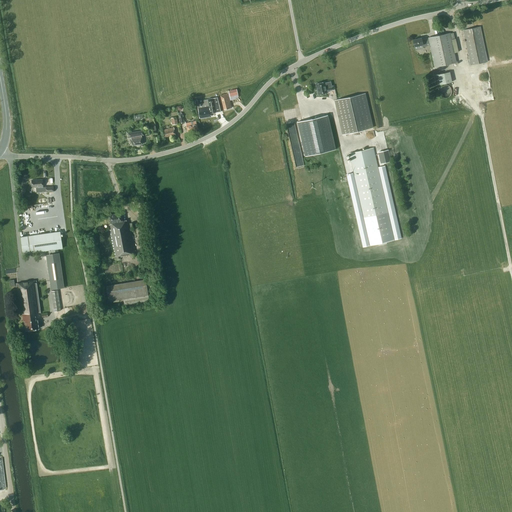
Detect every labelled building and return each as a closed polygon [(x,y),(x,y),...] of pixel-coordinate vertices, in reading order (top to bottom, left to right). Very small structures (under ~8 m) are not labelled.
[(487,62),(480,27),(464,30),(471,65),(487,62)] [(455,39),(454,33),(450,34),(450,33),(428,38),(428,39),(422,40),(422,38),(413,40),(414,47),(423,45),(424,47),(430,46),(431,48),(435,67),(456,62),(454,52),(452,40),(455,39)] [(452,82),(450,71),(437,74),(440,84),(452,82)] [(334,85),(332,85),(331,81),(325,83),(325,81),(316,83),(318,95),(327,93),(327,91),(335,89),(334,85)] [(231,108),(228,93),(220,95),(224,109),(231,108)] [(342,134),(372,127),(364,93),(334,100),(342,134)] [(221,112),(217,97),(208,99),(209,106),(198,108),(199,118),(211,116),(210,114),(221,112)] [(335,149),(327,115),(298,122),(305,156),(335,149)] [(197,129),(196,121),(186,123),(188,132),(192,131),(192,130),(197,129)] [(176,136),(174,127),(164,130),(166,137),(172,135),(172,137),(176,136)] [(143,135),(143,131),(128,133),(129,138),(131,137),(132,146),(142,144),(141,135),(143,135)] [(388,212),(377,163),(373,148),(349,153),(364,218),(388,212)] [(43,188),(42,180),(31,180),(32,187),(36,187),(36,188),(43,188)] [(122,221),(121,213),(108,215),(111,230),(110,230),(115,257),(135,253),(128,220),(122,221)] [(62,248),(60,231),(20,237),(23,254),(48,250),(49,254),(46,255),(51,290),(64,288),(59,253),(55,253),(55,249),(62,248)] [(148,295),(146,279),(106,286),(109,301),(123,299),(124,305),(149,301),(148,295)] [(22,315),(23,321),(25,321),(26,330),(39,328),(38,325),(38,319),(36,320),(35,316),(35,315),(39,315),(41,314),(36,280),(16,283),(16,286),(20,315),(22,315)] [(61,311),(58,290),(52,291),(54,311),(61,311)]
